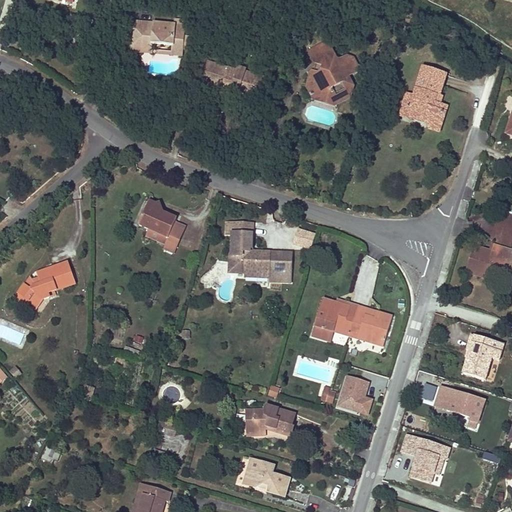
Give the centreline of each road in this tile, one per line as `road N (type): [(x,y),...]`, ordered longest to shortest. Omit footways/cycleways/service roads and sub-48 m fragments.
road 1 (residential): [(115,135),(438,246)]
road 2 (residential): [(438,246),(359,511)]
road 3 (residential): [(0,234),(115,135)]
road 4 (residential): [(0,66),(115,135)]
road 5 (residential): [(475,124),(438,246)]
